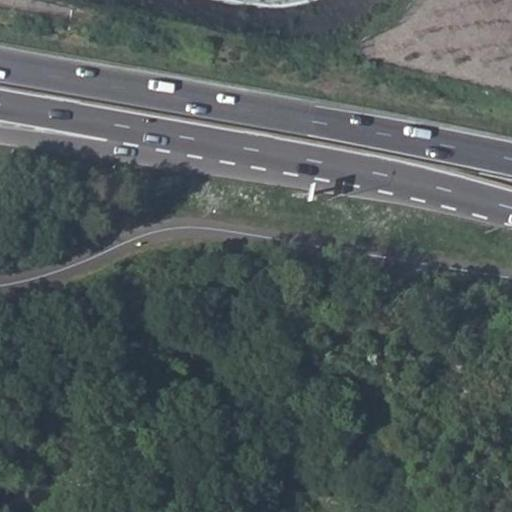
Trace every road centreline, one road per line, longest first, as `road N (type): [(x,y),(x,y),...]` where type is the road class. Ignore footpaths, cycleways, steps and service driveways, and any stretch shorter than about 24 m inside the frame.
road 1 (trunk): [(0,104),(362,169),(511,205)]
road 2 (trunk): [(511,159),(0,66)]
